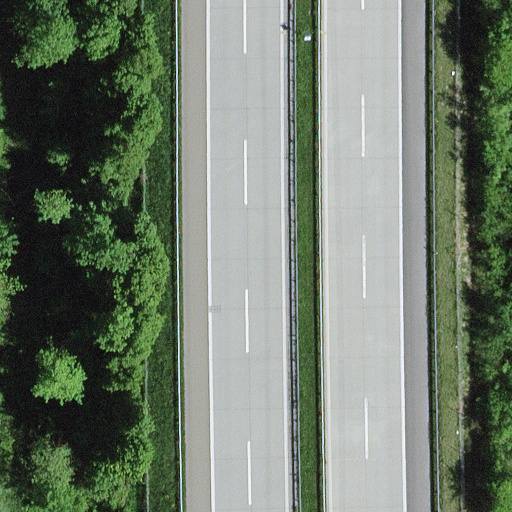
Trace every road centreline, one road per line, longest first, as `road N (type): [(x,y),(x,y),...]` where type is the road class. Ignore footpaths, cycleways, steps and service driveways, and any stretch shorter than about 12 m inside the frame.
road 1 (motorway): [(244,0),(251,511)]
road 2 (motorway): [(370,511),(364,0)]
